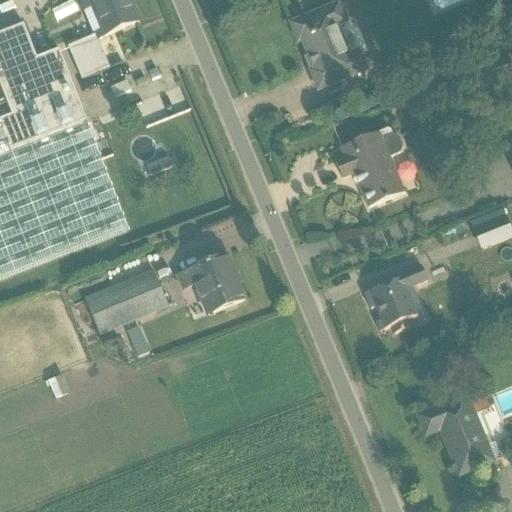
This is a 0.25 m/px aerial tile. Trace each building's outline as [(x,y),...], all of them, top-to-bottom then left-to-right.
[(0,0),(0,285),(129,235),(59,52),(37,62),(24,28),(0,38),(0,86),(12,119),(0,122),(0,125),(1,128),(0,128),(0,0)] [(81,84),(110,70),(98,43),(138,26),(127,0),(77,0),(93,37),(68,49),(81,84)] [(310,74),(318,93),(368,72),(360,51),(350,55),(339,29),(349,25),(340,5),(290,26),(298,44),(302,43),(314,73),(310,74)] [(475,91),(501,82),(496,66),(469,75),(475,91)] [(369,211),(405,196),(391,160),(400,156),(403,150),(399,140),(392,138),(390,133),(388,132),(340,152),(344,161),(335,165),(342,182),(354,177),(369,211)] [(168,161),(142,170),(148,180),(172,171),(168,161)] [(466,225),(477,252),(511,238),(500,210),(466,225)] [(204,319),(245,303),(226,260),(175,281),(181,295),(194,291),(204,319)] [(427,284),(421,269),(397,279),(399,283),(364,297),(370,312),(375,311),(384,333),(391,330),(394,337),(411,330),(408,323),(423,316),(413,291),(427,284)] [(170,312),(153,272),(85,302),(100,340),(170,312)] [(443,329),(461,331),(462,314),(445,312),(443,329)] [(459,479),(495,464),(494,461),(499,459),(494,445),(489,448),(476,417),(490,411),(482,393),(418,420),(426,439),(440,433),(459,479)] [(511,453),(503,459),(511,472),(511,453)]
